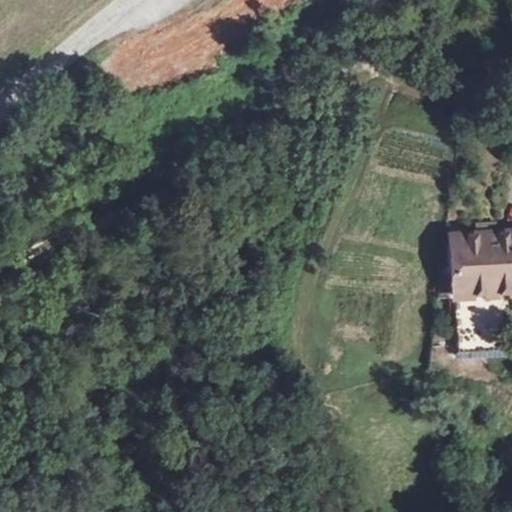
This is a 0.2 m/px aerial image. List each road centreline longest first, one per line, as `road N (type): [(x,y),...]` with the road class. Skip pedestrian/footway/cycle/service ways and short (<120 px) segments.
road 1 (track): [(0,274),(150,200),(360,62),(511,126)]
road 2 (tertiary): [(0,110),(132,0)]
